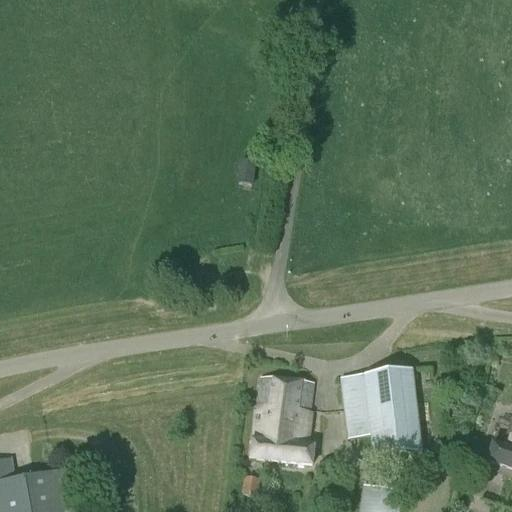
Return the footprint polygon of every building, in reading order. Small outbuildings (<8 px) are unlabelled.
[(252,188),(256,165),(240,162),(237,187),(252,188)] [(373,460),(422,454),(412,372),(362,378),(373,460)] [(312,470),(314,450),(307,449),(311,417),(309,417),(313,387),(261,380),(254,442),(252,442),(250,462),(312,470)] [(511,427),(504,452),(493,449),(487,466),(511,474),(511,427)] [(0,511),(81,511),(74,470),(16,481),(12,460),(0,461),(0,511)] [(259,481),(243,479),(241,497),(257,499),(259,481)] [(400,511),(403,493),(363,487),(359,511),(400,511)]
